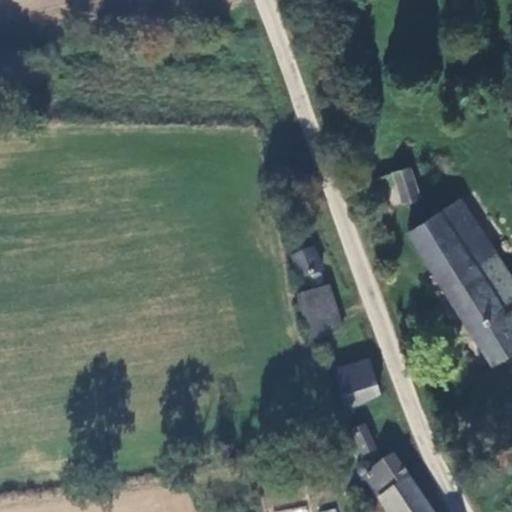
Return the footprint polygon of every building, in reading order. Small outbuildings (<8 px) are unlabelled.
[(402,209),(417,204),(406,172),(390,178),(402,209)] [(495,367),(511,356),(511,279),(468,206),(416,235),(495,367)] [(281,249),(294,277),(318,268),(305,238),(281,249)] [(297,298),(309,341),(344,332),(332,288),(297,298)] [(346,407),(379,393),(359,347),(332,357),(346,407)] [(440,432),(454,425),(448,409),(433,415),(440,432)] [(362,455),(377,449),(366,422),(351,428),(362,455)] [(426,511),(395,462),(369,479),(378,493),(368,499),(376,511),(426,511)]
